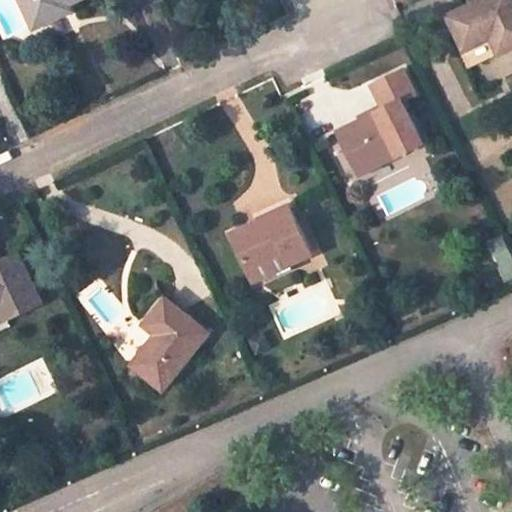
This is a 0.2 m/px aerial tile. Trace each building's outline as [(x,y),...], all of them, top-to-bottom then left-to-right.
[(23,0),(36,27),(72,10),(69,4),(77,0),(23,0)] [(511,48),(511,0),(483,0),(450,16),(466,49),(493,36),(502,53),(511,48)] [(367,169),(423,142),(403,101),(417,95),(404,70),(374,84),(386,108),(340,131),(350,151),(357,151),(367,169)] [(367,169),(357,151),(350,151),(361,172),(367,169)] [(257,279),(312,252),(291,207),(235,234),(257,279)] [(0,313),(4,311),(7,319),(42,302),(19,254),(0,263),(0,313)] [(164,389),(208,332),(182,311),(166,298),(146,324),(158,334),(163,338),(138,369),(164,389)] [(138,369),(163,338),(158,334),(133,365),(138,369)]
